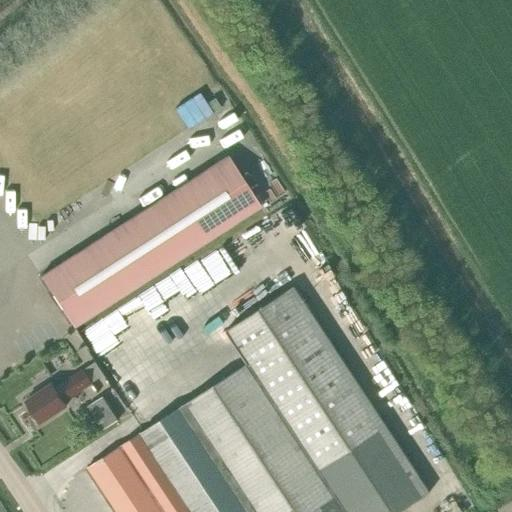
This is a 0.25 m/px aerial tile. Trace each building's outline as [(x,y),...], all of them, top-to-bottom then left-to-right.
[(190,123),(216,106),(202,85),(176,101),(190,123)] [(126,220),(40,275),(73,326),(159,271),(260,206),(227,154),(126,220)] [(25,232),(27,231),(31,242),(46,237),(37,212),(21,218),(25,232)] [(248,361),(86,468),(92,476),(115,511),(399,511),(431,491),(294,284),(226,328),(248,361)] [(63,401),(92,382),(82,369),(54,387),(51,383),(24,400),(39,422),(66,405),(63,401)] [(119,419),(104,395),(88,405),(103,429),(119,419)]
